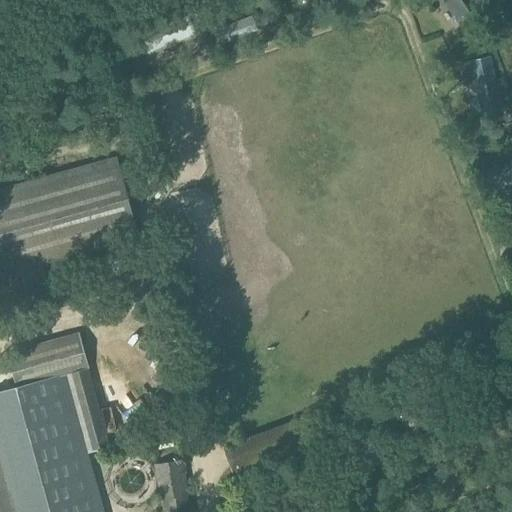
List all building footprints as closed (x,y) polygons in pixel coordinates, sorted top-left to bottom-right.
[(440,0),(445,11),(460,4),(457,0),(440,0)] [(511,185),(511,150),(499,146),(489,179),(511,185)] [(0,295),(49,282),(45,266),(140,240),(118,158),(0,189),(0,295)] [(102,362),(145,348),(137,323),(94,337),(102,362)] [(107,439),(88,369),(79,335),(8,355),(17,388),(0,392),(0,448),(17,511),(104,511),(86,445),(107,439)] [(148,366),(134,370),(137,382),(151,378),(148,366)] [(242,485),(318,456),(303,417),(223,447),(232,471),(236,470),(242,485)] [(174,448),(147,451),(152,488),(179,484),(174,448)] [(127,480),(131,465),(116,462),(112,477),(127,480)]
